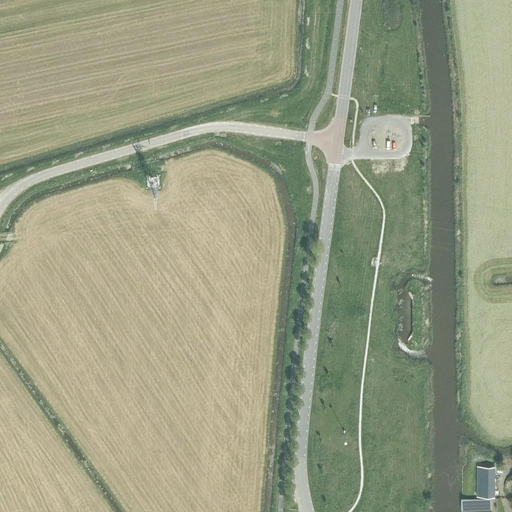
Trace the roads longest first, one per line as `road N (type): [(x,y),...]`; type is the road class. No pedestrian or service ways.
road 1 (tertiary): [(307,511),(301,444),(337,142)]
road 2 (tertiary): [(0,208),(35,178),(206,128),(337,142)]
road 3 (tertiary): [(337,142),(356,0)]
